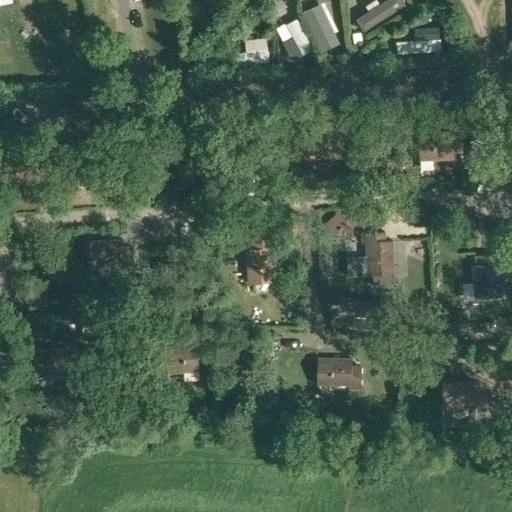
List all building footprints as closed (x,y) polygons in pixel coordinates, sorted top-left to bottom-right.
[(315,154),(329,152),(327,130),(295,133),(295,128),(284,129),(286,153),(287,153),(287,151),(295,150),(296,159),(315,158),(315,154)] [(461,152),(462,152),(462,128),(451,128),(451,133),(419,133),(420,156),(434,156),(434,160),(454,160),(453,150),(461,150),(461,152)] [(200,161),(204,161),(209,161),(209,151),(204,151),(204,142),(194,142),(194,134),(196,134),(196,133),(172,134),(172,145),(177,144),(178,177),(201,176),(200,161)] [(45,172),(46,172),(43,148),(33,149),(33,154),(1,158),(4,180),(18,179),(19,183),(38,180),(37,171),(45,170),(45,172)] [(390,260),(394,259),(393,240),(384,241),(383,233),(385,233),(385,232),(361,233),(362,244),(367,243),(368,276),(391,274),(390,260)] [(123,270),(134,269),(133,245),(132,245),(132,247),(124,248),(123,238),(104,240),(104,244),(89,245),(91,267),(123,265),(123,270)] [(248,251),(250,285),(277,283),(275,251),(279,250),(279,239),(255,241),(255,242),(257,242),(257,250),(248,251)] [(499,265),(504,264),(503,253),(479,256),(479,257),(481,257),(482,264),(472,265),(474,284),(478,284),(479,299),(502,297),(499,265)] [(177,371),(199,370),(197,347),(182,348),(182,344),(163,346),(164,355),(156,356),(155,354),(154,354),(156,378),(167,377),(168,385),(178,384),(177,371)] [(67,377),(78,376),(76,352),(75,352),(75,354),(67,355),(66,346),(47,347),(47,351),(33,352),(35,375),(67,372),(67,377)] [(360,389),(360,365),(359,365),(359,367),(351,367),(352,358),(332,357),(332,361),(318,361),(317,384),(349,384),(349,389),(360,389)] [(475,410),(486,410),(485,386),(484,386),(484,388),(476,388),(475,379),(456,379),(456,383),(442,384),(442,407),(475,405),(475,410)]
